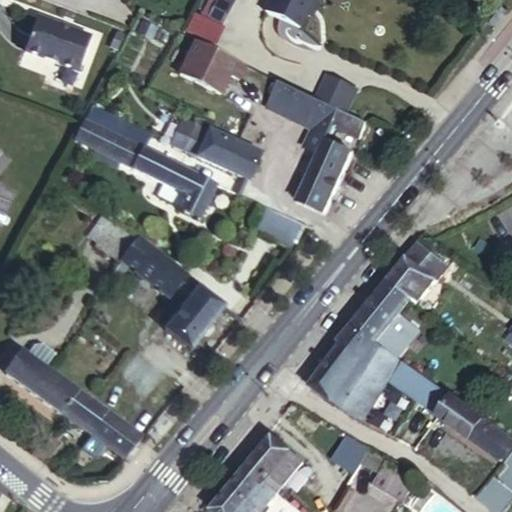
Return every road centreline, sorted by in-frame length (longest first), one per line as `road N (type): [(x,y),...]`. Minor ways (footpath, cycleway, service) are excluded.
road 1 (secondary): [(511,53),(139,511)]
road 2 (unknown): [(350,254),(144,147)]
